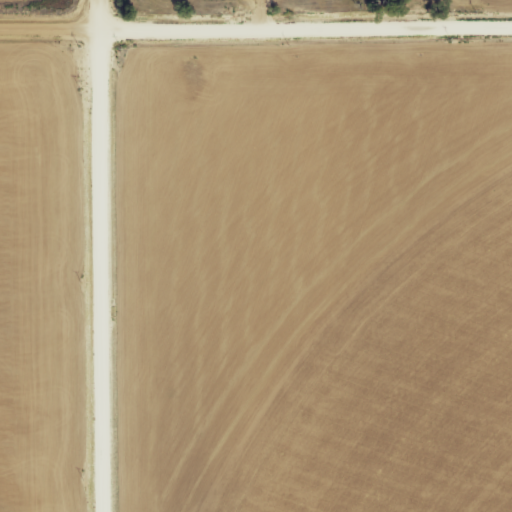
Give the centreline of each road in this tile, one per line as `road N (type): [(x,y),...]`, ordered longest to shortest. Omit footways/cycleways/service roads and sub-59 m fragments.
road 1 (residential): [(102,511),(97,0)]
road 2 (residential): [(0,24),(511,23)]
